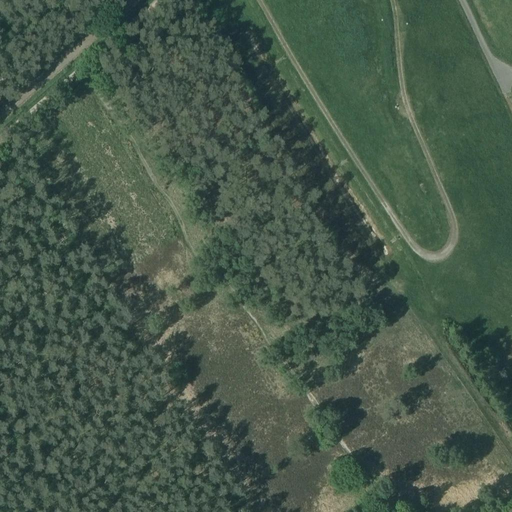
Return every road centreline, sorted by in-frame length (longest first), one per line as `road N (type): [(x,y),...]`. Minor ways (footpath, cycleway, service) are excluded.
road 1 (track): [(257,0),(385,209),(430,259),(447,249),(453,224),(405,103),(391,0)]
road 2 (track): [(82,67),(180,223),(356,458),(386,511)]
road 3 (track): [(461,0),(511,109)]
